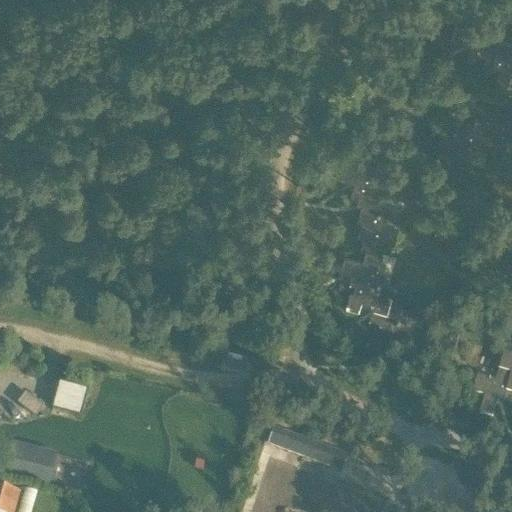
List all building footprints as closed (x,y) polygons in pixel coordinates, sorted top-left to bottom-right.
[(441,128),(437,141),(456,145),(453,158),(469,162),(473,145),(502,152),(507,133),(511,134),(511,54),(510,54),(511,44),(511,40),(499,37),(498,43),(486,40),(490,23),(474,19),(472,28),(453,24),(450,38),(470,43),(466,57),(474,59),(476,53),(485,55),(483,62),(498,66),(493,87),(497,88),(495,95),(509,99),(506,111),(497,109),(494,122),(474,117),(473,121),(465,119),(461,133),(441,128)] [(338,161),(334,175),(354,180),(350,196),(357,197),(356,203),(359,203),(355,221),(360,222),(356,235),(362,236),(359,247),(364,248),(362,259),(344,254),(341,268),(360,273),(356,289),(349,287),(347,297),(352,299),(350,306),(347,305),(343,318),(356,322),(358,316),(371,319),(371,322),(368,321),(365,333),(372,334),(370,342),(366,341),(362,355),(377,359),(378,351),(390,354),(389,359),(404,363),(410,338),(396,335),(399,321),(386,318),(390,304),(376,300),(380,286),(386,287),(389,274),(378,272),(383,252),(376,250),(380,237),(395,241),(399,224),(393,223),(396,213),(382,209),(385,194),(380,193),(384,182),(372,178),(377,161),(360,155),(356,166),(338,161)] [(473,382),(469,400),(480,402),(476,420),(490,424),(495,405),(510,409),(511,401),(511,400),(511,362),(499,359),(493,387),(473,382)] [(76,420),(82,394),(55,387),(48,412),(76,420)] [(41,413),(24,399),(15,409),(33,424),(41,413)] [(276,433),(270,450),(343,477),(349,461),(276,433)] [(56,463),(11,451),(3,481),(48,493),(56,463)] [(17,511),(21,500),(0,494),(0,511),(17,511)]
